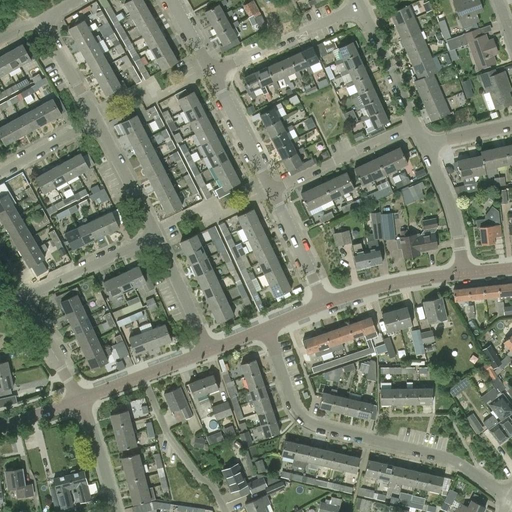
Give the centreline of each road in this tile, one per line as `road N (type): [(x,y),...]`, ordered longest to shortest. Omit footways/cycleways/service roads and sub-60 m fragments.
road 1 (residential): [(508,499),(442,456),(299,417),(265,328)]
road 2 (residential): [(141,374),(173,444),(224,511)]
road 3 (residential): [(212,72),(359,8)]
road 4 (residential): [(271,193),(413,125)]
road 5 (residential): [(17,301),(155,238)]
road 6 (tertiary): [(325,305),(462,272)]
road 7 (residential): [(462,272),(449,203),(423,144)]
road 8 (residential): [(271,193),(212,72)]
road 9 (residential): [(155,238),(98,122)]
road 10 (residential): [(413,125),(359,8)]
road 11 (residential): [(325,305),(271,193)]
road 12 (residential): [(208,350),(155,238)]
